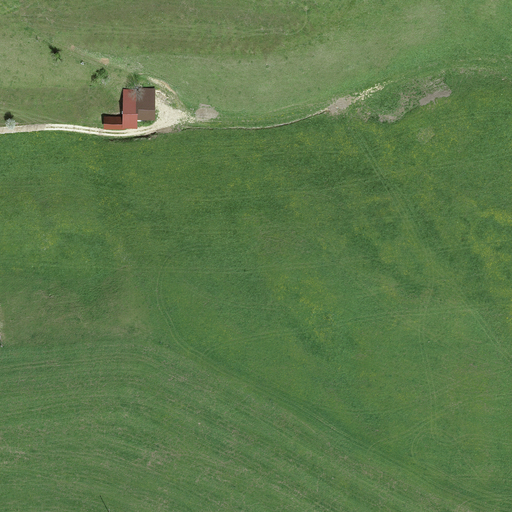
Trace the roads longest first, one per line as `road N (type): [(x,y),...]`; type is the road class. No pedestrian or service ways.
road 1 (track): [(0,1),(51,40),(160,88),(180,108),(174,121)]
road 2 (track): [(0,131),(125,134),(174,121)]
